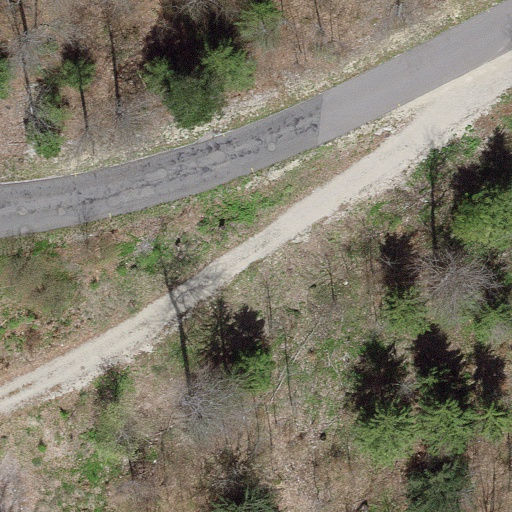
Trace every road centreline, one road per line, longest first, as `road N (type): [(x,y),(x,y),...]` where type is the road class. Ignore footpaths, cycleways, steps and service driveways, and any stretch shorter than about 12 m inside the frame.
road 1 (track): [(511,54),(236,280),(7,398)]
road 2 (tertiary): [(511,14),(154,172),(0,213)]
